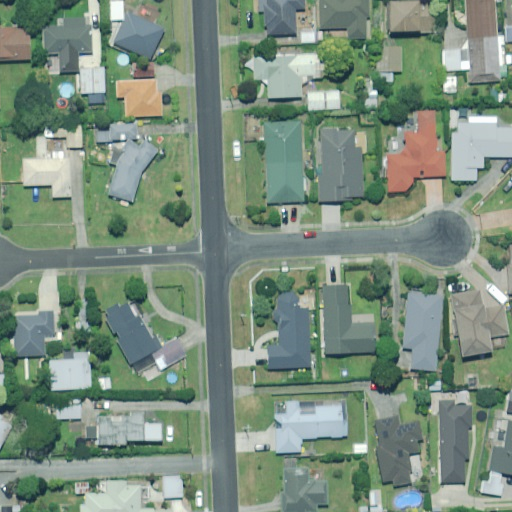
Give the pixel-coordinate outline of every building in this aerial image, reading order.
[(305,8),(305,0),(264,0),(265,33),(297,33),(297,8),(305,8)] [(369,0),(319,0),(320,28),(350,28),(350,37),(367,37),(367,16),(370,16),(369,0)] [(496,0),(465,0),(468,39),(460,49),(444,50),(445,70),(470,69),(471,83),(502,81),(501,64),(506,64),(504,36),(499,36),(496,0)] [(125,16),(125,1),(109,1),(108,20),(123,21),(114,42),(153,59),(167,29),(127,12),(125,16)] [(419,15),(419,2),(390,1),(389,31),(431,32),(431,15),(419,15)] [(44,54),(92,52),(91,36),(88,36),(86,17),(63,18),(64,25),(42,26),(44,54)] [(0,60),(29,60),(28,31),(17,31),(17,27),(0,27),(0,60)] [(315,42),(315,32),(302,32),(302,42),(315,42)] [(403,47),(379,46),(378,81),(394,82),(394,71),(402,71),(403,47)] [(268,79),(269,97),(294,97),(294,104),(303,104),(302,76),(316,75),(315,54),(254,56),(254,80),(268,79)] [(154,76),(154,63),(134,64),(134,77),(154,76)] [(106,105),(104,67),(81,68),(82,106),(106,105)] [(457,91),(457,77),(445,77),(445,92),(457,91)] [(156,88),(156,80),(117,81),(117,97),(126,97),(126,116),(162,116),(161,88),(156,88)] [(341,108),(340,91),(308,93),(309,110),(341,108)] [(378,108),(378,99),(365,99),(365,108),(378,108)] [(437,134),(436,111),(418,112),(419,132),(406,133),(406,146),(401,154),(388,154),(389,191),(413,190),(413,177),(446,176),(444,134),(437,134)] [(469,117),(469,123),(459,123),(459,133),(452,133),(451,180),(477,180),(477,167),(484,167),(484,156),(511,156),(511,128),(497,128),(497,117),(469,117)] [(137,145),(138,121),(96,120),(96,141),(114,142),(115,139),(127,140),(127,143),(122,143),(122,150),(113,148),(109,162),(117,166),(108,193),(134,202),(142,171),(158,150),(143,140),(140,146),(137,145)] [(304,201),(300,121),(264,123),(268,203),(304,201)] [(52,122),(52,137),(67,137),(67,147),(83,147),(83,122),(52,122)] [(318,170),(318,201),(353,201),(353,196),(363,196),(362,135),(355,136),(355,129),(321,129),(322,170),(318,170)] [(70,150),(52,151),(53,159),(23,159),(24,185),(53,185),(53,197),(71,196),(70,150)] [(376,314),(353,315),(352,285),(323,286),(325,354),(377,352),(376,314)] [(483,309),(480,291),(451,296),(462,356),(491,351),(489,338),(509,334),(504,306),(483,309)] [(443,295),(408,292),(404,348),(413,348),(411,368),(437,370),(443,295)] [(299,306),(299,299),(294,293),(285,293),(278,297),(278,310),(273,310),(273,320),(279,320),(280,345),(266,345),(267,369),(311,367),(309,306),(299,306)] [(94,300),(76,300),(77,332),(94,332),(94,300)] [(117,302),(105,308),(109,316),(106,317),(114,334),(117,333),(120,338),(117,339),(129,362),(131,360),(138,374),(158,364),(160,369),(187,355),(178,336),(163,344),(159,335),(152,338),(141,317),(139,318),(131,302),(120,308),(117,302)] [(45,355),(45,341),(50,333),(55,333),(55,311),(41,311),(41,315),(14,316),(15,356),(45,355)] [(76,353),(76,349),(63,350),(63,360),(51,361),(52,391),(92,389),(90,352),(76,353)] [(113,388),(112,376),(100,377),(101,389),(113,388)] [(57,398),(58,417),(83,415),(82,396),(57,398)] [(315,401),(286,402),(287,415),(281,415),(282,429),(276,429),(277,452),(302,451),(301,438),(344,436),(342,405),(315,406),(315,401)] [(471,403),(440,403),(441,484),(466,484),(466,455),(469,455),(468,426),(472,426),(471,403)] [(144,412),(129,412),(129,417),(99,416),(98,426),(86,425),(85,438),(98,439),(98,445),(127,445),(127,440),(161,441),(161,424),(143,424),(144,412)] [(0,448),(13,422),(0,416),(0,448)] [(417,443),(424,442),(420,421),(402,424),(400,417),(375,422),(380,446),(376,447),(383,482),(393,480),(394,485),(416,481),(410,453),(419,451),(417,443)] [(503,473),(511,474),(511,420),(507,420),(503,447),(493,446),(492,456),(488,481),(483,481),(482,493),(502,494),(503,482),(502,482),(503,473)] [(298,459),(284,459),(284,491),(282,491),(281,511),(315,511),(316,504),(325,504),(326,479),(309,479),(309,472),(298,472),(298,459)] [(183,497),(183,476),(164,477),(164,497),(183,497)] [(76,482),(76,493),(90,492),(90,481),(76,482)] [(127,485),(127,481),(108,481),(108,493),(87,494),(87,505),(80,505),(80,511),(154,511),(154,509),(140,509),(140,485),(127,485)]
